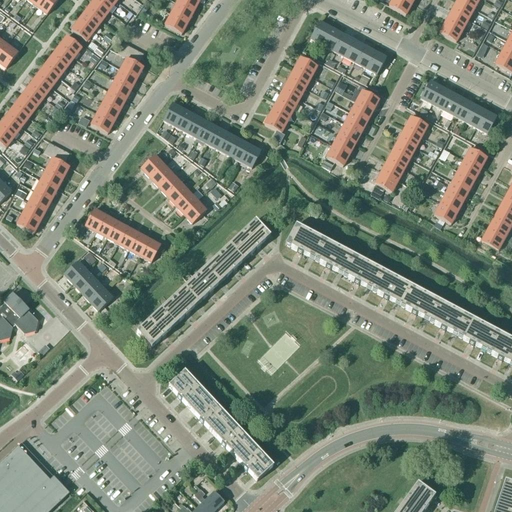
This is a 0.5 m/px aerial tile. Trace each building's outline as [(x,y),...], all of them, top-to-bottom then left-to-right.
[(36,9),(43,0),(27,0),(26,2),(36,9)] [(55,0),(43,0),(36,9),(46,17),(58,2),(55,0)] [(109,14),(116,4),(111,0),(95,0),(93,2),(109,14)] [(193,14),(199,3),(192,0),(178,0),(176,5),(193,14)] [(405,18),(411,6),(399,0),(392,0),(388,9),(405,18)] [(473,12),(479,1),(478,0),(457,0),(456,2),(473,12)] [(101,24),(109,14),(93,2),(86,12),(101,24)] [(467,23),(473,12),(456,2),(450,13),(467,23)] [(499,4),(498,3),(496,2),(493,7),(499,10),(502,5),(500,4),(499,4)] [(187,25),(193,14),(176,5),(170,16),(187,25)] [(94,34),(101,24),(86,12),(78,22),(94,34)] [(461,34),(467,23),(450,13),(444,24),(461,34)] [(181,37),(187,25),(170,16),(164,28),(181,37)] [(86,44),(94,34),(78,22),(71,33),(86,44)] [(486,25),(485,24),(483,23),(480,28),(486,32),(489,26),(488,25),(486,25)] [(321,48),(330,31),(319,24),(310,41),(321,48)] [(455,45),(461,34),(444,24),(438,36),(455,45)] [(18,40),(24,32),(20,29),(14,37),(18,40)] [(332,54),(341,37),(330,31),(321,48),(332,54)] [(109,46),(113,40),(107,35),(102,41),(109,46)] [(343,59),(352,42),(341,37),(332,54),(343,59)] [(58,49),(73,61),(81,50),(66,39),(58,49)] [(354,65),(363,48),(352,42),(343,59),(354,65)] [(94,46),(93,45),(91,44),(88,49),(94,53),(97,49),(94,46)] [(511,60),(511,46),(508,44),(502,55),(511,60)] [(122,58),(128,48),(122,45),(117,56),(122,58)] [(7,48),(0,57),(0,66),(6,71),(17,56),(7,48)] [(102,52),(101,51),(98,48),(97,49),(94,53),(100,58),(104,53),(102,52)] [(127,61),(133,50),(128,48),(122,58),(127,61)] [(365,71),(374,54),(363,48),(354,65),(365,71)] [(66,71),(73,61),(58,49),(51,59),(66,71)] [(132,64),(138,53),(133,50),(127,61),(132,64)] [(138,53),(132,64),(137,67),(143,56),(138,53)] [(374,54),(365,71),(376,77),(385,60),(374,54)] [(511,75),(511,60),(502,55),(496,66),(511,75)] [(98,61),(97,60),(95,59),(93,57),(91,59),(89,62),(90,63),(91,64),(94,66),(98,61)] [(66,71),(51,59),(43,69),(58,81),(63,75),(66,77),(69,73),(66,71)] [(293,71),(310,80),(316,69),(299,60),(293,71)] [(120,72),(137,81),(143,70),(126,61),(120,72)] [(106,65),(104,64),(102,63),(98,69),(104,72),(108,66),(106,65)] [(63,85),(58,81),(43,69),(35,79),(51,91),(57,83),(62,87),(63,85)] [(304,91),(310,80),(293,71),(287,82),(304,91)] [(131,92),(137,81),(120,72),(114,83),(131,92)] [(82,83),(85,78),(81,74),(77,79),(82,83)] [(369,80),(362,77),(361,79),(360,80),(358,84),(365,88),(369,80)] [(43,101),(51,91),(35,79),(28,89),(43,101)] [(298,102),(304,91),(287,82),(282,93),(298,102)] [(331,83),(328,82),(325,87),(331,91),(334,85),(331,83)] [(89,85),(88,84),(85,83),(82,88),(88,92),(91,86),(89,85)] [(125,103),(131,92),(114,83),(108,94),(125,103)] [(74,93),(78,87),(74,84),(70,90),(74,93)] [(343,93),(344,92),(346,88),(340,84),(335,93),(341,97),(343,94),(343,93)] [(431,107),(440,90),(429,84),(420,101),(431,107)] [(359,88),(357,91),(361,93),(365,95),(371,98),(376,101),(378,98),(359,88)] [(36,111),(43,101),(28,89),(20,99),(36,111)] [(442,113),(451,96),(440,90),(431,107),(442,113)] [(293,113),(298,102),(282,93),(276,104),(293,113)] [(324,94),(322,93),(319,99),(325,102),(328,96),(324,94)] [(355,104),(372,114),(378,102),(376,101),(371,98),(365,95),(361,93),(355,104)] [(119,114),(125,103),(108,94),(102,105),(119,114)] [(453,119),(462,102),(451,96),(442,113),(453,119)] [(76,105),(79,99),(74,97),(71,102),(76,105)] [(28,120),(36,111),(20,99),(13,109),(28,120)] [(464,125),(473,108),(462,102),(453,119),(464,125)] [(60,105),(58,103),(54,108),(59,111),(63,107),(60,105)] [(287,124),(293,113),(276,104),(270,115),(287,124)] [(366,125),(372,114),(355,104),(349,115),(366,125)] [(113,125),(119,114),(102,105),(96,116),(113,125)] [(321,106),(318,105),(315,110),(320,113),(323,107),(321,106)] [(174,129),(183,112),(171,106),(162,123),(174,129)] [(475,131),(484,114),(473,108),(464,125),(475,131)] [(21,130),(28,120),(13,109),(5,119),(21,130)] [(424,112),(421,111),(418,117),(424,120),(427,114),(424,112)] [(185,135),(194,118),(183,112),(174,129),(185,135)] [(484,114),(475,131),(486,137),(496,120),(484,114)] [(281,136),(287,124),(270,115),(264,126),(281,136)] [(313,127),(318,118),(313,115),(307,124),(313,127)] [(324,117),(321,115),(319,121),(325,123),(327,118),(324,117)] [(360,136),(366,125),(349,115),(343,126),(360,136)] [(107,137),(113,125),(96,116),(90,127),(107,137)] [(196,141),(205,124),(194,118),(185,135),(196,141)] [(0,130),(13,140),(21,130),(5,119),(0,125),(0,130)] [(88,123),(81,119),(78,126),(85,129),(88,123)] [(404,131),(421,140),(427,128),(410,119),(404,131)] [(207,147),(216,130),(205,124),(196,141),(207,147)] [(354,147),(360,136),(343,126),(337,138),(354,147)] [(458,137),(460,132),(454,129),(451,134),(458,137)] [(0,146),(5,151),(13,140),(0,130),(0,146)] [(218,153),(227,136),(216,130),(207,147),(218,153)] [(415,151),(421,140),(404,131),(398,142),(415,151)] [(36,134),(34,132),(30,137),(36,142),(40,137),(36,134)] [(166,142),(170,136),(164,132),(160,138),(166,142)] [(464,141),(467,135),(461,132),(458,138),(464,141)] [(279,146),(284,138),(276,133),(271,142),(279,146)] [(229,159),(238,142),(227,136),(218,153),(229,159)] [(475,145),(478,139),(472,136),(469,142),(475,145)] [(172,138),(170,137),(166,143),(172,146),(175,140),(172,138)] [(301,150),(306,141),(301,138),(296,148),(301,150)] [(348,158),(354,147),(337,138),(331,149),(348,158)] [(180,153),(186,142),(182,140),(176,150),(180,153)] [(30,144),(27,142),(23,147),(29,151),(32,146),(30,144)] [(240,165),(249,148),(238,142),(229,159),(240,165)] [(409,162),(415,151),(398,142),(392,153),(409,162)] [(440,143),(438,142),(435,147),(441,150),(444,145),(440,143)] [(48,158),(54,148),(49,145),(43,155),(48,158)] [(449,148),(446,147),(444,152),(449,155),(452,150),(449,148)] [(53,161),(59,150),(54,148),(48,158),(53,161)] [(249,148),(240,165),(251,171),(260,154),(249,148)] [(23,158),(27,152),(22,149),(17,155),(23,158)] [(342,169),(348,158),(331,149),(325,160),(342,169)] [(59,164),(64,153),(59,150),(53,161),(59,164)] [(173,153),(171,151),(168,154),(172,159),(176,155),(173,153)] [(463,162),(480,172),(486,160),(469,151),(463,162)] [(64,153),(59,164),(64,167),(70,156),(64,153)] [(193,154),(191,153),(188,159),(193,162),(196,156),(193,154)] [(403,173),(409,162),(392,153),(386,164),(403,173)] [(445,162),(448,156),(443,153),(440,160),(445,162)] [(149,181),(163,167),(154,158),(140,171),(149,181)] [(203,161),(201,159),(198,166),(203,168),(206,162),(203,161)] [(46,172),(63,181),(69,170),(52,160),(46,172)] [(330,174),(333,167),(324,162),(320,169),(330,174)] [(474,183),(480,172),(463,162),(457,173),(474,183)] [(29,164),(26,163),(23,169),(29,172),(32,166),(29,164)] [(397,184),(403,173),(386,164),(380,175),(397,184)] [(157,190),(171,177),(163,167),(149,181),(157,190)] [(21,173),(18,172),(15,177),(20,180),(24,175),(21,173)] [(57,192),(63,181),(46,172),(40,183),(57,192)] [(468,194),(474,183),(457,173),(451,184),(468,194)] [(391,195),(397,184),(380,175),(374,186),(391,195)] [(166,199),(180,186),(171,177),(157,190),(166,199)] [(210,192),(216,186),(211,182),(205,187),(210,192)] [(51,203),(57,192),(40,183),(34,194),(51,203)] [(232,194),(236,187),(232,184),(227,191),(232,194)] [(443,187),(438,184),(436,186),(435,189),(440,192),(443,188),(443,187)] [(462,205),(468,194),(451,184),(445,195),(462,205)] [(2,185),(0,187),(0,205),(11,195),(2,185)] [(174,208),(188,195),(180,186),(166,199),(174,208)] [(21,194),(18,192),(15,198),(23,202),(26,196),(21,194)] [(45,214),(51,203),(34,194),(28,205),(45,214)] [(219,195),(218,194),(213,198),(218,203),(222,199),(219,195)] [(183,217),(197,204),(188,195),(174,208),(183,217)] [(456,216),(462,205),(445,195),(439,207),(456,216)] [(385,196),(385,197),(382,202),(388,205),(391,200),(385,196)] [(511,217),(511,203),(506,200),(500,211),(511,217)] [(405,213),(409,206),(403,203),(400,210),(405,213)] [(197,204),(183,217),(192,227),(206,213),(197,204)] [(219,207),(218,206),(216,204),(211,208),(216,213),(221,209),(219,207)] [(39,225),(45,214),(28,205),(22,216),(39,225)] [(450,227),(456,216),(439,207),(433,218),(450,227)] [(511,231),(511,228),(511,217),(500,211),(494,222),(511,231)] [(96,235),(105,218),(93,212),(84,229),(96,235)] [(33,236),(39,225),(22,216),(16,227),(33,236)] [(106,241),(116,224),(105,218),(96,235),(106,241)] [(505,242),(511,231),(494,222),(488,233),(505,242)] [(230,245),(246,261),(255,252),(256,253),(260,249),(259,248),(269,239),(254,223),(230,245)] [(117,247),(127,230),(116,224),(106,241),(117,247)] [(439,232),(442,227),(436,224),(433,228),(439,232)] [(313,262),(324,243),(295,227),(284,247),(296,253),(296,254),(301,257),(302,256),(313,262)] [(128,253),(138,236),(127,230),(117,247),(128,253)] [(499,253),(505,242),(488,233),(482,244),(499,253)] [(139,259),(149,242),(138,236),(128,253),(139,259)] [(149,242),(139,259),(151,265),(160,248),(149,242)] [(342,277),(352,258),(324,243),(313,262),(325,268),(324,269),(330,272),(330,271),(342,277)] [(236,270),(246,261),(230,245),(207,267),(222,283),(231,274),(232,275),(237,271),(236,270)] [(95,262),(88,255),(84,259),(91,267),(95,262)] [(371,292),(381,273),(352,258),(342,277),(353,283),(353,284),(358,287),(359,286),(371,292)] [(72,287),(86,273),(77,264),(63,277),(72,287)] [(212,292),(222,283),(207,267),(183,290),(198,306),(208,297),(209,298),(213,293),(212,292)] [(80,296),(94,283),(86,273),(72,287),(80,296)] [(399,308),(410,288),(381,273),(371,292),(382,299),(382,300),(387,303),(388,302),(399,308)] [(89,305),(103,292),(94,283),(80,296),(89,305)] [(428,323),(438,303),(410,288),(399,308),(411,314),(410,315),(416,318),(416,317),(428,323)] [(189,315),(198,306),(183,290),(159,312),(175,328),(184,319),(185,320),(189,316),(189,315)] [(103,292),(89,305),(98,314),(112,301),(103,292)] [(37,324),(37,323),(27,313),(28,312),(12,296),(3,304),(4,305),(0,309),(0,342),(9,340),(12,330),(11,329),(14,326),(24,337),(24,336),(34,334),(37,324)] [(457,338),(467,319),(438,303),(428,323),(440,329),(439,330),(444,333),(445,332),(457,338)] [(165,337),(175,328),(159,312),(136,334),(151,350),(161,341),(161,342),(166,338),(165,337)] [(485,353),(495,334),(467,319),(457,338),(468,344),(468,345),(473,348),(474,347),(485,353)] [(511,342),(495,334),(485,353),(497,359),(496,361),(501,363),(502,362),(511,367),(511,342)] [(190,412),(206,397),(184,373),(167,388),(177,398),(176,399),(180,403),(181,403),(190,412)] [(212,436),(228,421),(206,397),(190,412),(199,422),(198,422),(202,427),(203,426),(212,436)] [(234,459),(250,444),(228,421),(212,436),(221,445),(220,446),(224,450),(225,450),(234,459)] [(0,511),(50,511),(69,495),(67,494),(64,498),(18,449),(22,446),(21,444),(0,463),(0,511)] [(250,444),(234,459),(243,469),(242,469),(246,474),(247,473),(256,483),(273,468),(250,444)] [(511,511),(511,486),(507,484),(497,511),(511,511)] [(397,511),(425,511),(427,510),(426,509),(434,498),(416,485),(397,511)] [(205,503),(213,511),(214,511),(223,504),(213,494),(205,503)] [(197,511),(213,511),(205,503),(196,511),(197,511)]
